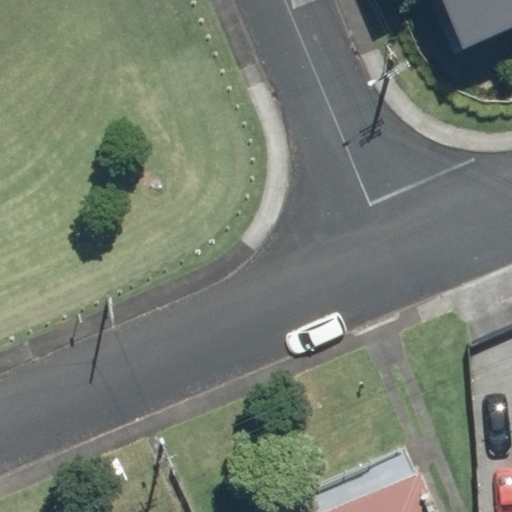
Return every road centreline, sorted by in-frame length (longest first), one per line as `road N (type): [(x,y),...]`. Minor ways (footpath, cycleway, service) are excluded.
road 1 (residential): [(391,262),(0,426)]
road 2 (residential): [(282,0),(391,262)]
road 3 (residential): [(511,211),(391,262)]
